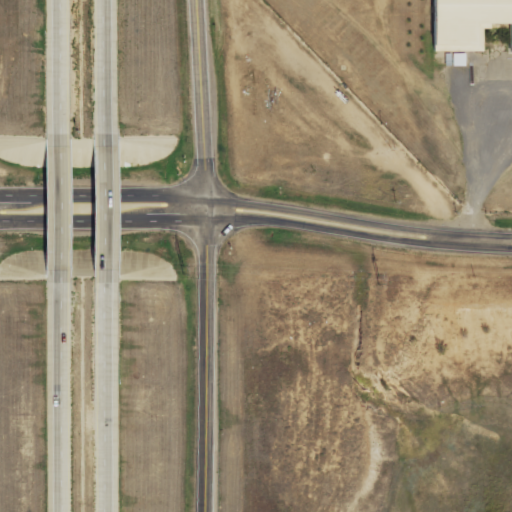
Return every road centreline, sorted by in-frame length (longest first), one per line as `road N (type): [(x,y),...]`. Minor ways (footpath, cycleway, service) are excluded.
road 1 (secondary): [(0,212),(269,212),(410,240),(511,246)]
road 2 (tertiary): [(213,511),(202,0)]
road 3 (motorway): [(75,264),(80,511)]
road 4 (motorway): [(119,511),(118,264)]
road 5 (motorway): [(68,0),(73,163)]
road 6 (motorway): [(117,160),(115,0)]
